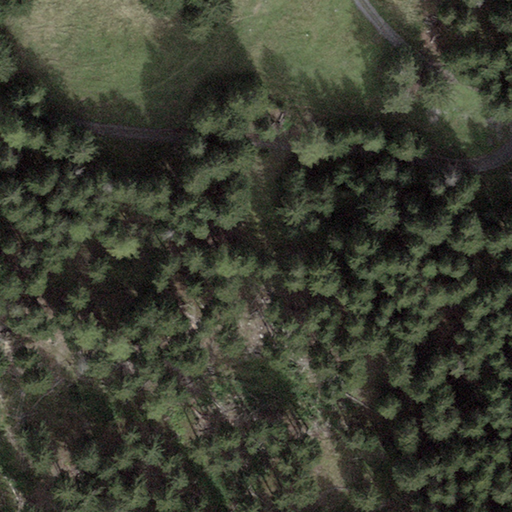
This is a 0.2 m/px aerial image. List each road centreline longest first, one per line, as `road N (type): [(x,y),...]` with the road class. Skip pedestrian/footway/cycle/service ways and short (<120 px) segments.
road 1 (track): [(0,106),(141,135),(386,150),(468,164),(505,153),(511,142)]
road 2 (track): [(511,113),(400,45),(362,0)]
